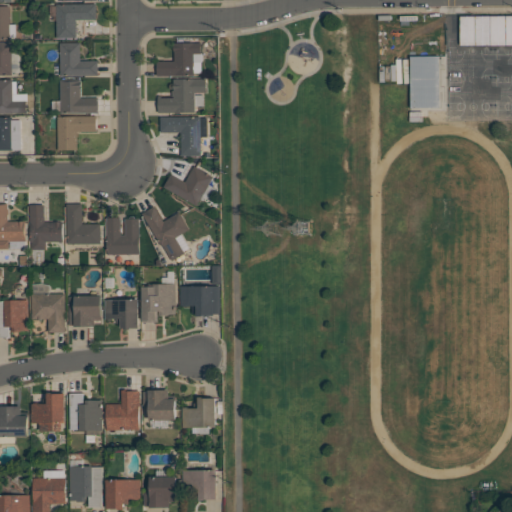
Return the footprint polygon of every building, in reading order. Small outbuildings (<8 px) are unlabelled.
[(76,37),(57,38),(56,4),(96,3),(97,19),(76,19),(76,37)] [(10,39),(0,39),(0,6),(10,6),(10,39)] [(0,75),(0,42),(12,42),(12,75),(0,75)] [(98,75),(60,75),(60,42),(80,42),(80,60),(98,60),(98,75)] [(157,61),(174,61),(174,42),(201,42),(201,53),(194,53),(194,75),(157,75),(157,61)] [(411,56),(440,56),(440,107),(411,107),(411,56)] [(207,78),(207,92),(196,92),(196,111),(158,112),(158,95),(161,95),(161,97),(172,97),(172,90),(170,90),(170,83),(174,83),(174,79),(207,78)] [(0,79),(13,79),(13,100),(27,100),(27,113),(0,113),(0,79)] [(99,112),(61,113),(60,79),(81,79),(81,98),(99,97),(99,112)] [(97,116),(97,131),(77,131),(78,149),(58,150),(58,116),(97,116)] [(161,116),(201,116),(201,155),(181,155),(181,132),(161,132),(161,116)] [(0,117),(12,117),(12,119),(21,119),(22,150),(0,150),(0,117)] [(163,186),(171,173),(185,181),(194,165),(213,176),(197,205),(163,186)] [(8,221),(26,221),(27,240),(9,241),(9,248),(0,248),(0,203),(8,203),(8,221)] [(101,223),(101,243),(67,243),(67,204),(82,203),(83,224),(101,223)] [(30,204),(45,204),(45,222),(63,221),(63,241),(46,241),(46,249),(32,249),(32,242),(31,242),(30,204)] [(179,212),(190,229),(176,237),(185,253),(173,260),(163,244),(161,245),(142,213),(155,206),(164,221),(179,212)] [(140,254),(107,254),(106,217),(121,217),(121,235),(125,235),(125,218),(140,218),(140,254)] [(222,265),(211,265),(211,284),(222,284),(222,265)] [(143,322),(143,286),(144,286),(144,285),(156,285),(156,283),(176,283),(176,314),(169,314),(169,315),(160,315),(160,311),(158,311),(158,322),(143,322)] [(220,285),(221,313),(214,313),(214,315),(202,315),(202,316),(197,316),(197,313),(193,313),(192,306),(183,306),(183,305),(181,305),(180,286),(220,285)] [(65,293),(66,332),(49,332),(48,319),(32,319),(31,294),(65,293)] [(69,296),(75,296),(75,295),(102,295),(102,320),(95,320),(95,326),(75,326),(75,325),(69,325),(69,296)] [(140,299),(140,327),(132,327),(132,329),(125,329),(125,327),(122,327),(122,323),(118,323),(118,318),(112,318),(112,319),(105,319),(105,299),(140,299)] [(29,330),(21,330),(21,331),(10,331),(10,337),(0,337),(0,301),(5,301),(5,300),(29,300),(29,330)] [(139,429),(106,429),(106,403),(122,403),(122,389),(125,389),(125,391),(140,391),(140,404),(139,404),(139,429)] [(143,391),(149,391),(149,389),(169,389),(169,398),(176,398),(176,419),(150,419),(150,405),(143,405),(143,391)] [(63,431),(40,430),(40,423),(32,423),(32,404),(34,404),(34,402),(38,402),(38,403),(48,404),(48,392),(53,392),(53,393),(66,393),(66,422),(63,422),(63,431)] [(70,429),(70,393),(84,393),(84,404),(86,404),(86,399),(103,399),(103,430),(80,430),(80,429),(70,429)] [(216,398),(216,427),(183,427),(183,407),(187,407),(187,408),(199,408),(199,397),(202,397),(202,398),(216,398)] [(0,407),(1,407),(1,406),(21,405),(21,415),(29,415),(29,436),(0,436),(0,407)] [(70,500),(70,466),(93,466),(93,467),(102,467),(102,506),(89,506),(89,496),(87,496),(87,501),(77,501),(77,500),(70,500)] [(217,499),(206,499),(206,500),(199,500),(199,487),(183,488),(183,470),(217,469),(217,499)] [(44,470),(65,470),(65,477),(66,477),(66,503),(50,503),(50,511),(33,511),(33,502),(33,477),(44,477),(44,470)] [(177,476),(177,501),(170,501),(170,507),(150,507),(150,506),(144,506),(144,492),(150,492),(150,477),(177,476)] [(107,508),(107,479),(141,479),(141,499),(129,499),(129,503),(125,503),(125,509),(119,509),(119,508),(107,508)] [(0,511),(0,495),(30,495),(30,511),(0,511)]
